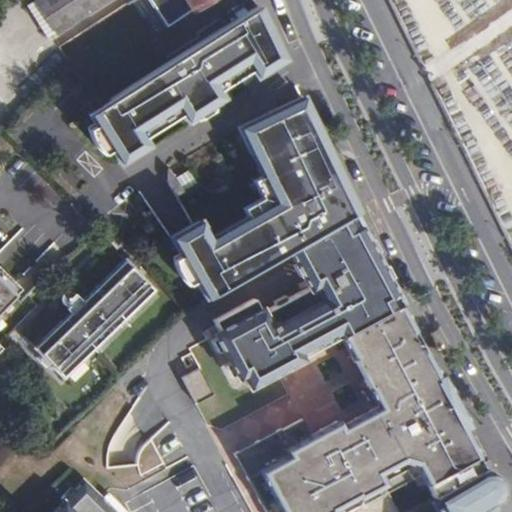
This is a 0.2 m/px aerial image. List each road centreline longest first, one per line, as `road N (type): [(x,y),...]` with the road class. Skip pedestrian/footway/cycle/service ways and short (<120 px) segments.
road 1 (secondary): [(295,0),(407,257),(511,433)]
road 2 (secondary): [(511,394),(430,244),(321,0)]
